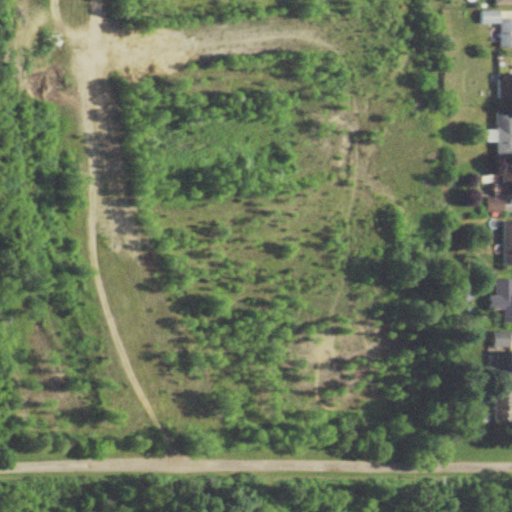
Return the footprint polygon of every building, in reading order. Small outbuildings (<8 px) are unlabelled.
[(489,0),(489,9),(509,9),(509,0),(489,0)] [(511,26),(494,26),(494,54),(511,54),(511,26)] [(511,80),(494,80),(494,105),(511,105),(511,80)] [(511,115),(490,115),(489,161),(511,161),(511,115)] [(511,218),(511,207),(511,206),(511,175),(499,176),(498,188),(489,188),(489,200),(484,200),(483,217),(511,218)] [(511,228),(497,228),(498,270),(511,270),(511,228)] [(511,284),(485,284),(485,317),(511,317),(511,284)] [(491,336),(491,352),(505,352),(505,336),(491,336)] [(511,356),(500,356),(500,384),(511,383),(511,356)] [(511,426),(511,416),(511,415),(511,396),(487,396),(487,426),(511,426)]
